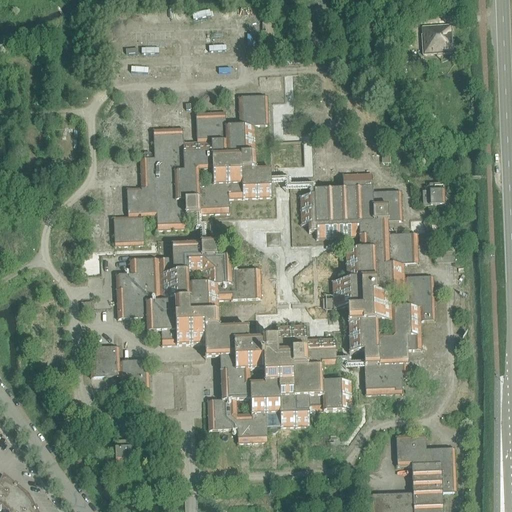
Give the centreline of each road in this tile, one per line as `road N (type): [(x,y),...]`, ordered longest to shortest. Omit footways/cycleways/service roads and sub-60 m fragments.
road 1 (secondary): [(511,242),(502,0)]
road 2 (unclassified): [(85,511),(0,394)]
